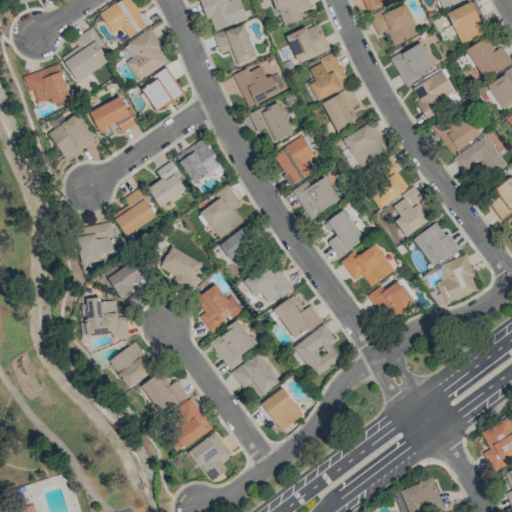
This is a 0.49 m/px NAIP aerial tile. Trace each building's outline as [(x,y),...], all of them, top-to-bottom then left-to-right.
[(132,0),(118,0),(98,14),(112,34),(121,27),(128,37),(149,23),(132,0)] [(246,20),(239,0),(200,0),(212,31),(246,20)] [(301,20),(299,11),(310,7),(307,0),(273,0),(281,26),(301,20)] [(363,0),(367,9),(392,0),(363,0)] [(437,0),(441,8),(459,0),(437,0)] [(445,13),(460,43),(485,31),(470,1),(445,13)] [(418,34),(405,3),(385,11),(383,9),(369,15),(377,35),(386,31),(392,45),(418,34)] [(285,34),(295,62),(328,50),(319,22),(285,34)] [(212,34),(219,53),(227,50),(233,66),(256,57),(243,23),(212,34)] [(76,82),(108,61),(95,40),(98,38),(91,27),(73,38),(78,46),(60,57),(76,82)] [(127,42),(135,55),(125,62),(138,81),(169,60),(148,28),(127,42)] [(465,48),(482,78),(511,62),(501,46),(493,50),(485,37),(465,48)] [(404,84),(434,67),(420,41),(389,58),(404,84)] [(309,83),(316,100),(348,86),(332,52),(317,59),(319,63),(308,68),(314,81),(309,83)] [(36,102),(50,98),(52,103),(69,97),(58,64),(22,75),(27,91),(32,89),(36,102)] [(232,74),(247,107),(285,90),(277,72),(265,78),(260,65),(249,70),(247,67),(232,74)] [(511,101),(511,67),(485,84),(501,109),(511,101)] [(140,86),(155,109),(181,93),(166,69),(140,86)] [(453,92),(441,70),(409,88),(426,119),(440,112),(435,103),(453,92)] [(352,107),(357,104),(350,88),(321,100),(335,132),(358,122),(352,107)] [(136,124),(122,95),(88,111),(99,131),(116,123),(120,132),(136,124)] [(292,133),(277,100),(248,114),(256,131),(265,127),(272,142),(292,133)] [(66,160),(94,140),(75,113),(47,133),(66,160)] [(469,118),(462,122),(456,113),(434,126),(449,153),(479,135),(469,118)] [(342,138),(358,167),(387,151),(371,122),(342,138)] [(314,155),(301,135),(271,154),(291,185),(311,171),(305,161),(314,155)] [(507,165),(484,135),(453,157),(466,176),(482,165),(491,177),(507,165)] [(192,183),(221,164),(203,137),(174,157),(192,183)] [(407,188),(395,172),(399,168),(392,157),(376,168),(384,178),(365,191),(378,209),(407,188)] [(174,173),(177,170),(171,160),(155,170),(160,179),(146,188),(158,207),(185,190),(174,173)] [(308,185),(306,181),(291,190),(308,218),(339,200),(324,176),(308,185)] [(487,204),(499,219),(511,208),(511,181),(508,177),(491,191),(496,197),(487,204)] [(239,202),(227,184),(207,198),(211,203),(199,211),(218,239),(242,222),(232,207),(239,202)] [(124,235),(155,217),(138,188),(122,198),(127,205),(112,214),(124,235)] [(337,257),(363,240),(344,209),(326,220),(335,236),(327,241),(337,257)] [(100,262),(99,253),(111,250),(108,238),(113,236),(110,221),(74,229),(81,266),(100,262)] [(458,249),(448,232),(443,235),(436,223),(412,237),(430,266),(458,249)] [(253,252),(244,230),(220,240),(230,262),(253,252)] [(393,270),(374,243),(357,255),(354,251),(340,261),(353,279),(360,274),(370,286),(393,270)] [(193,282),(202,260),(169,247),(160,269),(193,282)] [(439,264),(445,279),(433,283),(436,291),(431,293),(437,307),(477,291),(471,277),(473,276),(465,254),(439,264)] [(107,277),(120,299),(137,289),(139,291),(149,285),(134,260),(107,277)] [(293,288),(272,261),(247,281),(265,304),(277,295),(279,298),(293,288)] [(367,294),(386,321),(413,302),(398,280),(383,290),(380,285),(367,294)] [(211,333),(225,323),(223,321),(241,309),(231,294),(225,298),(215,284),(195,298),(204,311),(198,315),(211,333)] [(310,305),(301,309),(293,295),(273,307),(291,339),(320,322),(310,305)] [(115,300),(100,301),(99,297),(83,298),(86,336),(113,333),(113,339),(128,337),(126,316),(116,316),(115,300)] [(209,339),(228,370),(244,360),(240,354),(254,346),(238,321),(209,339)] [(335,340),(324,324),(291,347),(313,377),(340,359),(330,344),(335,340)] [(108,358),(125,388),(154,372),(137,342),(108,358)] [(243,388),(248,384),(258,397),(278,381),(256,352),(230,372),(243,388)] [(168,386),(157,372),(139,387),(161,414),(186,394),(175,380),(168,386)] [(277,433),(302,414),(281,387),(256,406),(277,433)] [(211,427),(189,399),(165,418),(174,429),(164,437),(177,454),(211,427)] [(511,453),(511,428),(507,418),(480,433),(489,449),(482,452),(493,472),(505,465),(502,459),(511,453)] [(220,461),(230,454),(214,432),(183,455),(193,468),(199,464),(210,480),(226,469),(220,461)] [(398,489),(406,511),(419,511),(441,504),(431,477),(398,489)]
